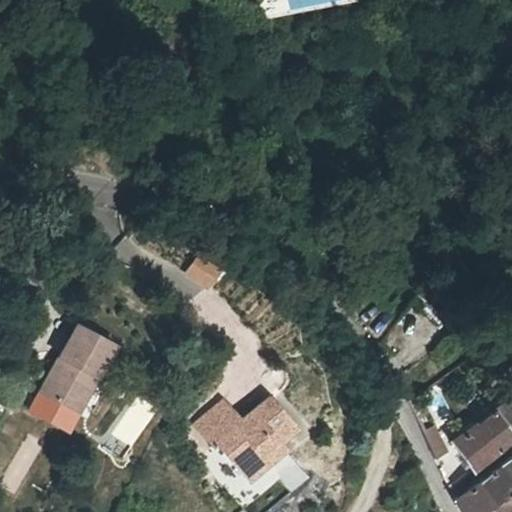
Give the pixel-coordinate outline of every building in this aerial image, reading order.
[(184,279),(205,293),(215,277),(196,262),(184,279)] [(39,398),(69,414),(88,379),(96,383),(113,351),(75,330),(39,398)] [(77,419),(96,383),(88,379),(69,414),(77,419)] [(237,426),(219,407),(200,425),(218,446),(219,445),(242,470),(255,458),(265,469),(287,450),(281,443),(296,428),(268,398),(242,421),(237,426)] [(511,398),(511,399),(493,414),(492,415),(511,441),(511,440),(511,398)] [(225,402),(219,407),(237,426),(242,421),(225,402)] [(511,441),(492,415),(453,446),(471,472),(511,441)] [(218,446),(200,425),(197,427),(216,448),(218,446)] [(443,453),(436,435),(426,441),(435,459),(443,453)] [(255,458),(242,470),(252,481),(265,469),(255,458)] [(511,493),(511,458),(495,470),(511,493)] [(511,493),(495,470),(455,499),(461,511),(484,511),(491,507),(511,493)] [(511,511),(511,493),(491,507),(494,511),(511,511)]
